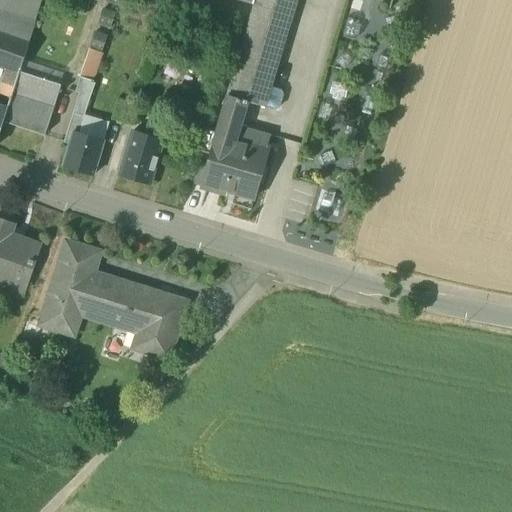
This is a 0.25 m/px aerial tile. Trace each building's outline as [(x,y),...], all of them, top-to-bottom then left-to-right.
[(104,0),(78,77),(88,81),(89,79),(90,80),(117,0),(104,0)] [(297,0),(254,0),(253,5),(251,12),(288,24),(290,24),(297,0)] [(251,12),(226,97),(227,97),(245,102),(263,108),(264,106),(269,90),(288,24),(251,12)] [(28,43),(0,32),(0,64),(18,71),(28,43)] [(59,85),(16,72),(6,108),(1,122),(43,135),(59,85)] [(88,81),(78,77),(73,92),(77,93),(70,113),(72,114),(82,116),(93,82),(90,82),(91,80),(90,80),(89,79),(88,81)] [(277,92),(269,90),(264,106),(272,107),(277,92)] [(245,102),(227,97),(223,109),(241,114),(245,102)] [(241,114),(223,109),(219,122),(237,127),(241,114)] [(82,116),(72,114),(67,131),(72,132),(79,134),(81,128),(79,127),(82,116)] [(107,124),(82,116),(79,127),(81,128),(79,134),(72,132),(61,167),(91,175),(107,124)] [(237,127),(219,122),(206,165),(199,187),(223,194),(228,180),(255,189),(267,149),(264,148),(267,137),(237,127)] [(161,140),(130,131),(118,175),(148,184),(161,140)] [(206,165),(196,162),(189,184),(199,187),(206,165)] [(39,245),(11,235),(14,226),(0,220),(0,283),(23,291),(39,245)] [(100,251),(67,241),(59,270),(90,280),(92,273),(93,273),(100,251)] [(90,280),(59,270),(42,325),(74,335),(80,314),(79,314),(90,280)] [(93,273),(92,273),(90,280),(79,314),(80,314),(158,338),(154,354),(168,358),(184,310),(152,300),(154,292),(93,273)]
